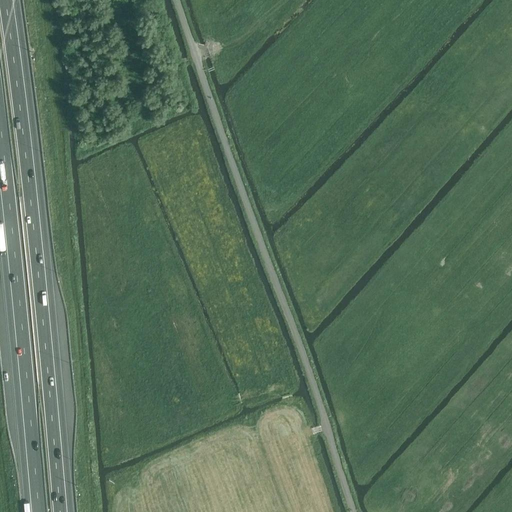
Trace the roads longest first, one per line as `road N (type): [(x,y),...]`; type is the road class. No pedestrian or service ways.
road 1 (unclassified): [(353,511),(176,0)]
road 2 (motorway): [(63,511),(8,0)]
road 3 (motorway): [(0,158),(35,511)]
